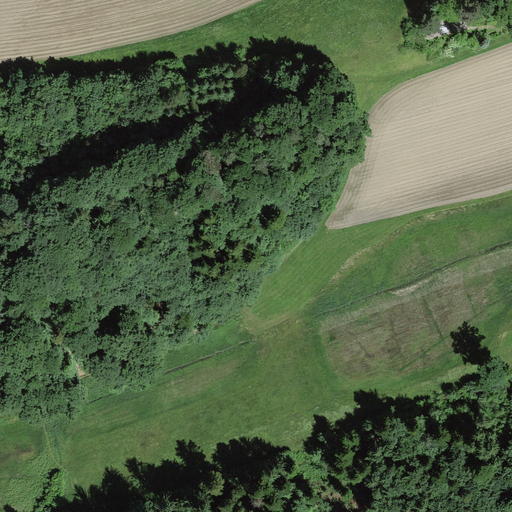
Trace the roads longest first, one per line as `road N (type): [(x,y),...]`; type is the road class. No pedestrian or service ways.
road 1 (track): [(511,39),(400,80),(374,100),(353,125),(342,181),(307,247),(230,327),(0,411)]
road 2 (track): [(511,362),(106,511)]
road 3 (track): [(71,511),(66,471),(50,453),(34,398)]
